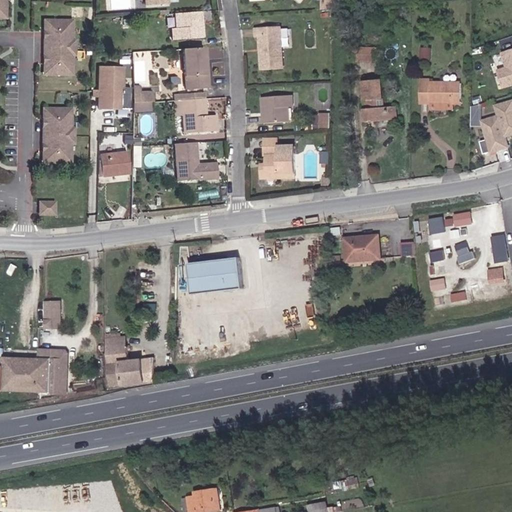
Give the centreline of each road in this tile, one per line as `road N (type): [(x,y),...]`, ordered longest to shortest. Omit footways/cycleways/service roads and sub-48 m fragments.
road 1 (trunk): [(0,454),(511,359)]
road 2 (trunk): [(511,335),(0,429)]
road 3 (tertiary): [(245,217),(511,173)]
road 4 (tertiary): [(0,236),(68,237),(245,217)]
road 5 (residential): [(245,217),(230,0)]
road 6 (unknown): [(161,227),(149,360)]
